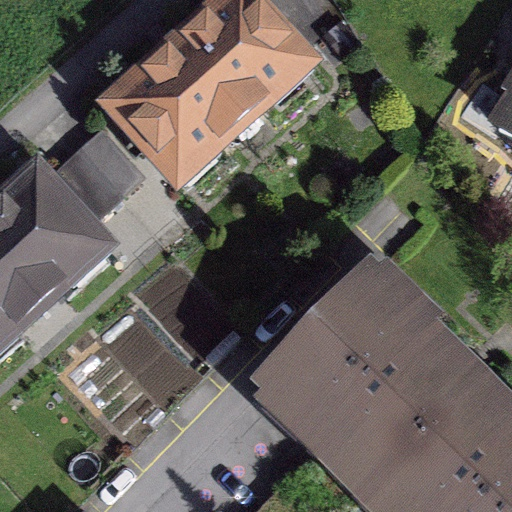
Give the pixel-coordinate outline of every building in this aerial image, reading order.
[(311,70),(246,0),(232,0),(108,114),(179,191),(311,70)] [(511,113),(500,133),(511,140),(511,113)] [(81,157),(121,200),(142,180),(102,137),(81,157)] [(121,200),(81,157),(61,175),(101,218),(121,200)] [(108,255),(36,179),(0,212),(0,342),(5,338),(10,344),(72,287),(67,281),(98,253),(103,260),(108,255)] [(325,455),(368,496),(381,508),(485,399),(370,289),(265,398),(325,455)] [(511,511),(511,424),(485,399),(381,508),(384,511),(511,511)] [(352,511),(368,496),(325,455),(270,511),(352,511)]
